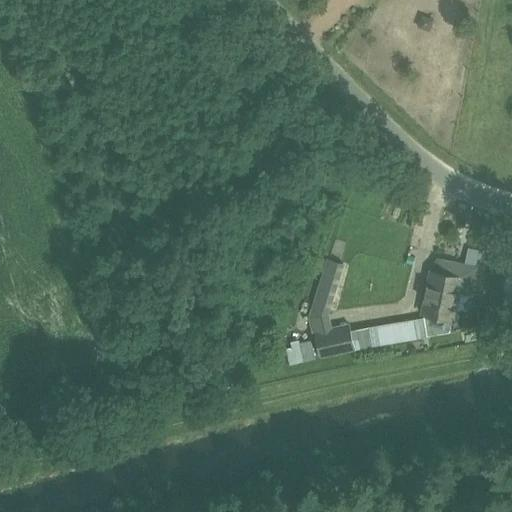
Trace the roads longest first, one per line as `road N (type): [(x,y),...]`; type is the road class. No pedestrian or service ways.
road 1 (track): [(0,470),(294,386),(511,346)]
road 2 (unclassified): [(511,207),(413,159),(258,0)]
